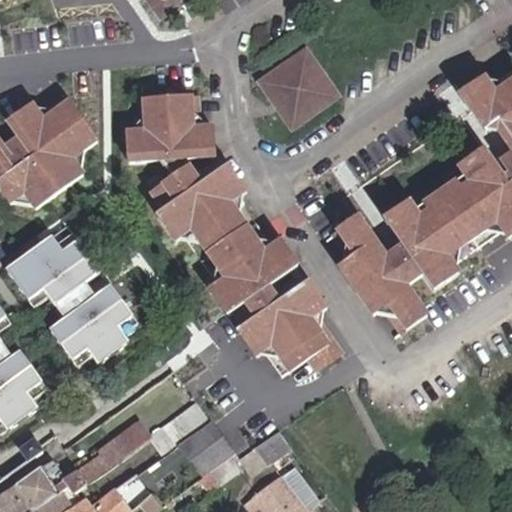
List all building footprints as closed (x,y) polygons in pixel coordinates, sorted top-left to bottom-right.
[(0,0),(0,8),(11,0),(159,0),(164,7),(174,0),(173,0),(0,0)] [(181,10),(174,0),(164,7),(159,0),(140,0),(159,26),(181,10)] [(309,47),(267,78),(297,120),(339,90),(309,47)] [(340,267),(373,314),(383,306),(399,330),(424,313),(404,283),(421,271),(431,286),(453,271),(449,265),(463,256),(502,230),(507,236),(511,232),(511,72),(488,89),(482,79),(456,95),(481,131),(496,121),(511,144),(511,187),(510,189),(511,191),(511,195),(504,201),(498,191),(503,188),(501,186),(479,153),(456,169),(460,175),(466,183),(417,217),(412,208),(407,202),(385,217),(404,244),(414,259),(397,271),(387,256),(359,216),(333,234),(351,259),(340,267)] [(128,163),(158,160),(179,158),(210,156),(208,126),(196,126),(195,110),(194,95),(142,99),(143,128),(126,130),(128,163)] [(13,167),(4,156),(0,149),(0,182),(12,198),(27,188),(39,206),(86,171),(78,161),(93,150),(98,146),(67,103),(42,120),(36,111),(12,128),(23,143),(31,154),(35,160),(41,156),(49,165),(37,172),(35,168),(32,170),(29,167),(18,175),(13,167)] [(196,126),(208,126),(195,110),(196,126)] [(392,143),(404,135),(396,123),(384,132),(392,143)] [(23,143),(4,156),(13,167),(31,154),(23,143)] [(86,171),(93,150),(78,161),(86,171)] [(511,178),(511,157),(501,165),(511,179),(511,178)] [(188,196),(200,188),(179,158),(158,160),(175,186),(179,192),(183,190),(188,196)] [(243,192),(227,168),(200,188),(188,196),(183,190),(179,192),(175,186),(156,200),(168,217),(163,222),(180,246),(188,240),(197,234),(232,284),(224,290),(214,297),(231,321),(237,317),(248,333),(242,337),(259,362),(265,358),(283,382),(308,365),(316,376),(342,358),(323,332),(315,322),(327,313),(311,290),(281,309),(267,319),(259,306),(263,303),(259,296),(268,291),(297,270),(278,243),(272,247),(236,196),(243,192)] [(460,175),(412,208),(417,217),(466,183),(460,175)] [(511,183),(509,180),(501,186),(503,188),(498,191),(504,201),(511,195),(511,191),(510,189),(511,187),(511,183)] [(12,198),(39,206),(27,188),(12,198)] [(102,363),(133,341),(122,326),(137,315),(114,284),(99,295),(88,281),(103,270),(69,225),(10,269),(33,299),(48,287),(70,316),(55,328),(78,358),(91,348),(102,363)] [(197,234),(188,240),(224,290),(232,284),(197,234)] [(404,244),(387,256),(397,271),(414,259),(404,244)] [(0,262),(8,256),(0,245),(0,262)] [(449,265),(453,271),(463,256),(449,265)] [(267,319),(281,309),(268,291),(259,296),(263,303),(259,306),(267,319)] [(0,323),(11,316),(0,301),(0,416),(4,413),(15,428),(52,401),(41,386),(55,375),(32,344),(17,356),(0,333),(0,323)] [(323,332),(327,313),(315,322),(323,332)] [(234,454),(238,451),(214,419),(181,443),(205,475),(214,468),(234,454)] [(111,468),(154,437),(142,421),(100,452),(103,456),(111,468)] [(283,435),(262,449),(271,463),(293,450),(283,435)] [(244,467),(234,454),(214,468),(222,483),(244,467)] [(71,479),(57,461),(42,468),(0,497),(0,511),(34,511),(71,486),(76,493),(78,492),(111,468),(103,456),(71,479)] [(205,475),(202,478),(212,491),(222,483),(214,468),(205,475)] [(308,511),(282,477),(254,498),(264,511),(308,511)] [(34,511),(67,511),(84,500),(78,492),(76,493),(71,486),(34,511)] [(67,511),(132,511),(133,511),(117,490),(93,508),(86,498),(84,500),(67,511)] [(155,492),(143,503),(150,511),(168,511),(156,494),(155,492)] [(264,511),(254,498),(247,503),(253,511),(264,511)]
